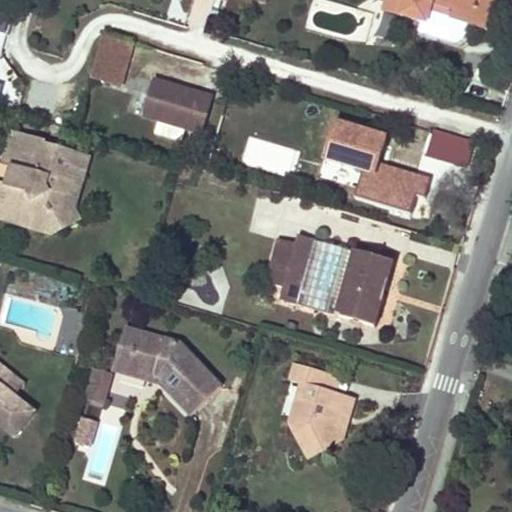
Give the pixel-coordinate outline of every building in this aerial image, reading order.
[(389,0),(387,9),(408,16),(405,26),(449,40),(461,33),(465,22),(491,30),(499,0),(389,0)] [(105,33),(98,55),(92,77),(122,86),(135,43),(105,33)] [(215,97),(156,80),(146,115),(189,128),(192,119),(207,124),(215,97)] [(357,197),(411,214),(417,195),(425,198),(431,179),(378,163),(387,135),(333,118),(321,157),(365,171),(357,197)] [(207,124),(192,119),(189,128),(188,134),(203,138),(207,124)] [(474,143),(434,130),(426,155),(466,168),(474,143)] [(41,143),(15,135),(10,151),(36,158),(39,152),(41,143)] [(36,158),(10,151),(0,183),(0,209),(4,217),(47,230),(54,212),(59,220),(75,213),(71,204),(68,199),(72,183),(67,181),(74,158),(54,152),(53,156),(39,152),(36,158)] [(71,204),(84,161),(74,158),(67,181),(72,183),(68,199),(71,204)] [(59,220),(54,212),(47,230),(57,233),(79,223),(75,213),(59,220)] [(318,239),(302,235),(300,241),(288,282),(283,300),(299,305),(318,239)] [(281,236),(270,277),(288,282),(300,241),(281,236)] [(397,263),(357,251),(338,316),(378,328),(397,263)] [(135,353),(141,333),(126,330),(114,371),(122,373),(129,351),(135,353)] [(182,345),(141,333),(135,353),(129,351),(122,373),(149,383),(156,377),(162,378),(165,382),(161,387),(190,418),(222,390),(182,345)] [(321,388),(326,373),(298,364),(292,382),(303,386),(291,425),(305,449),(321,442),(325,450),(344,439),(338,427),(342,413),(351,416),(357,399),(336,392),(321,388)] [(27,386),(0,365),(0,383),(18,397),(27,386)] [(105,408),(114,376),(94,370),(85,402),(105,408)] [(341,377),(326,373),(321,388),(336,392),(341,377)] [(0,424),(17,438),(37,413),(18,397),(0,383),(0,424)] [(344,439),(351,416),(342,413),(338,427),(344,439)] [(309,458),(325,450),(321,442),(305,449),(309,458)]
